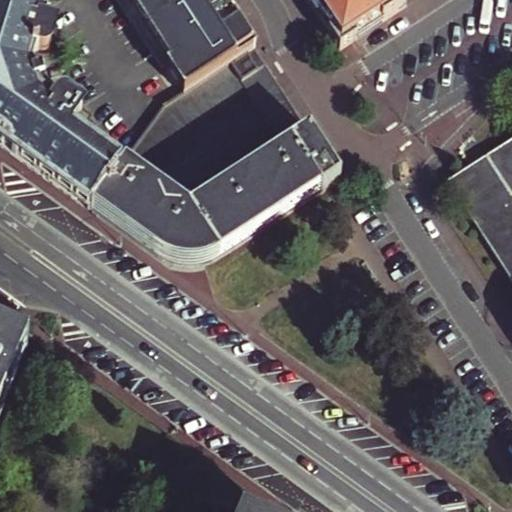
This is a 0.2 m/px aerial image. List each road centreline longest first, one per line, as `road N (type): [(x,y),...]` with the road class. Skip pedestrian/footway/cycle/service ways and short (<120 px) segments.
road 1 (secondary): [(422,511),(0,207)]
road 2 (secondary): [(0,249),(362,511)]
road 3 (residential): [(363,156),(511,386)]
road 4 (residential): [(363,156),(511,60)]
road 5 (residential): [(463,0),(321,93)]
